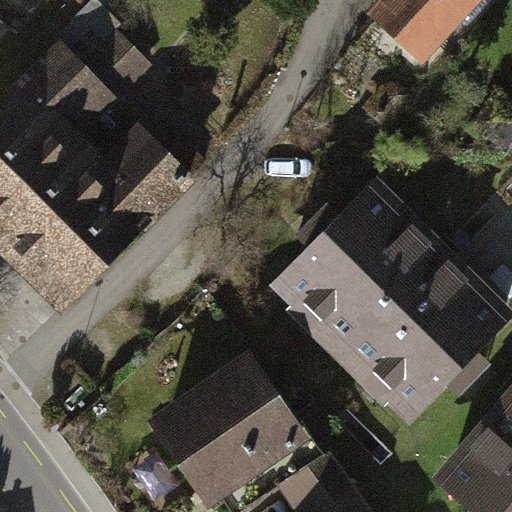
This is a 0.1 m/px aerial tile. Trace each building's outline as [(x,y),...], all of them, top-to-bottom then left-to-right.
[(0,0),(0,13),(11,0),(0,0)] [(386,0),(392,4),(382,14),(422,50),(432,38),(438,37),(472,0),(386,0)] [(87,22),(0,113),(0,233),(72,302),(209,159),(171,122),(152,141),(140,130),(107,164),(79,137),(140,73),(87,22)] [(506,312),(377,183),(280,280),(409,409),(506,312)] [(265,353),(155,422),(212,511),(322,442),(265,353)] [(511,511),(511,405),(447,481),(483,511),(511,511)] [(375,511),(337,457),(287,490),(300,511),(375,511)]
